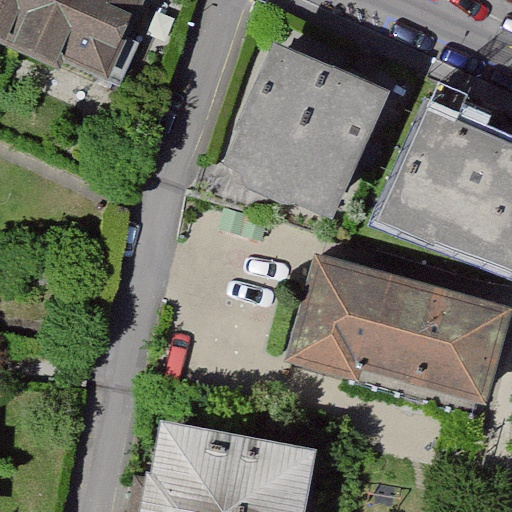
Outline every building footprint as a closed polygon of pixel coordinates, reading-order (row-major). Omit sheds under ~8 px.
[(0,0),(0,48),(12,54),(35,0),(0,0)] [(144,0),(35,0),(12,54),(58,75),(62,65),(107,85),(144,0)] [(393,107),(277,58),(238,143),(243,146),(227,180),(246,189),(246,192),(245,198),(248,203),(286,220),(299,219),(337,236),(393,107)] [(511,158),(433,123),(382,238),(439,262),(441,259),(511,286),(511,158)] [(511,318),(324,268),(298,363),(359,379),(362,369),(488,402),(511,318)] [(303,511),(312,467),(158,439),(148,491),(145,491),(140,511),(303,511)]
